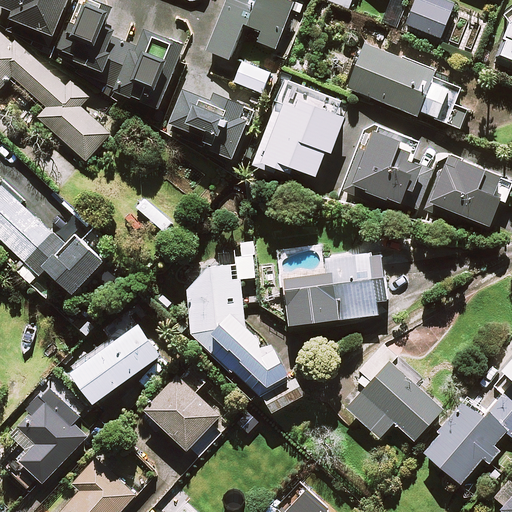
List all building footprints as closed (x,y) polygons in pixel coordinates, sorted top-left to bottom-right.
[(70,0),(0,0),(0,3),(17,10),(9,30),(52,47),(70,0)] [(84,0),(63,54),(106,71),(101,83),(104,85),(102,92),(111,96),(114,88),(161,107),(186,43),(148,28),(140,47),(103,32),(113,7),(94,0),(84,0)] [(296,2),(291,0),(229,0),(209,49),(232,58),(247,23),(264,30),(260,41),(277,48),(296,2)] [(333,0),(363,12),(367,0),(333,0)] [(456,3),(448,0),(417,0),(408,23),(442,38),(456,3)] [(405,8),(391,2),(384,21),(397,27),(405,8)] [(511,61),(511,11),(507,16),(511,21),(511,24),(498,57),(511,61)] [(16,44),(0,29),(0,89),(13,75),(49,107),(40,117),(88,160),(112,133),(82,106),(91,96),(74,81),(69,87),(18,42),(16,44)] [(437,70),(368,43),(350,88),(419,115),(421,111),(461,127),(474,94),(434,78),(437,70)] [(272,69),(246,58),(236,82),(262,93),(272,69)] [(212,129),(207,140),(216,144),(213,149),(236,158),(256,105),(215,89),(218,81),(192,71),(173,122),(187,128),(190,121),(212,129)] [(348,114),(290,91),(283,110),(277,107),(257,157),(293,171),(295,166),(318,175),(329,148),(334,150),(348,114)] [(442,152),(378,126),(355,182),(420,208),(442,152)] [(511,179),(451,154),(432,200),(493,225),(511,179)] [(0,236),(23,258),(17,265),(33,280),(47,265),(75,291),(106,259),(77,233),(68,243),(56,231),(54,233),(0,181),(0,236)] [(388,298),(383,252),(330,257),(331,270),(287,274),(292,322),(380,313),(379,299),(388,298)] [(318,387),(302,372),(298,375),(247,324),(245,303),(255,302),(252,277),(257,277),(255,261),(211,265),(189,289),(193,331),(233,370),(237,369),(278,409),(318,387)] [(164,353),(141,322),(74,371),(97,402),(164,353)] [(444,409),(381,349),(360,372),(362,374),(357,379),(367,388),(349,406),(381,437),(396,421),(415,439),(444,409)] [(224,414),(181,373),(148,407),(191,449),(224,414)] [(491,462),(502,448),(497,444),(507,431),(511,434),(511,389),(509,387),(486,416),(468,401),(426,451),(463,482),(484,456),(491,462)] [(83,416),(53,388),(13,435),(28,449),(20,457),(14,452),(4,463),(36,492),(89,434),(76,422),(83,416)] [(120,511),(137,494),(97,457),(74,482),(82,489),(61,511),(120,511)] [(178,511),(207,483),(192,468),(155,506),(162,511),(178,511)] [(511,511),(511,482),(510,480),(494,498),(509,511),(511,511)] [(332,511),(308,490),(294,505),(287,498),(279,508),(283,511),(332,511)]
